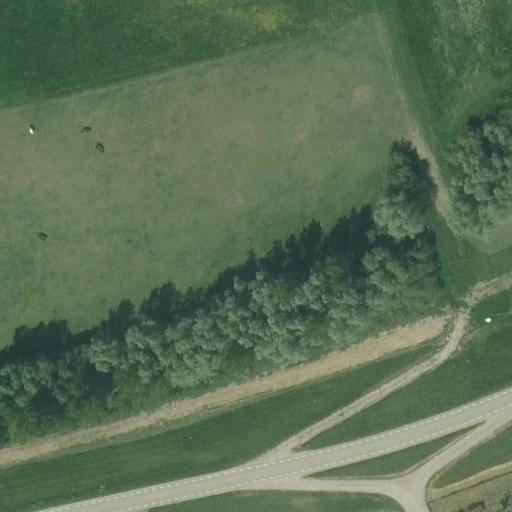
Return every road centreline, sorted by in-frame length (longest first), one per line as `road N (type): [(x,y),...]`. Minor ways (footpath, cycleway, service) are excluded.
road 1 (tertiary): [(90,511),(336,456),(511,397)]
road 2 (track): [(462,309),(445,350),(276,450),(261,474)]
